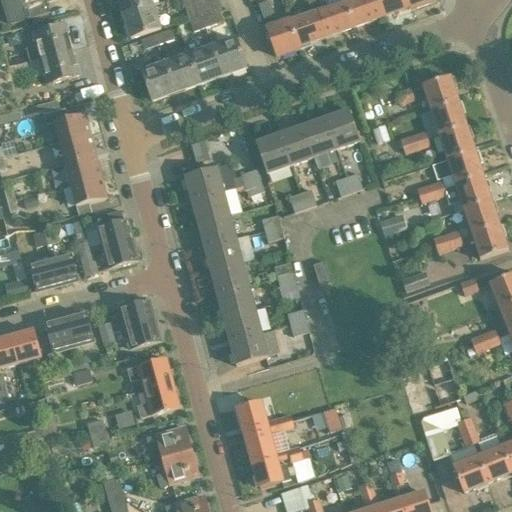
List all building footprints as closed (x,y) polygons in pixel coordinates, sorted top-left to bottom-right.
[(3,0),(7,11),(43,0),(3,0)] [(150,0),(117,0),(123,17),(153,7),(150,0)] [(182,0),(185,8),(194,5),(192,0),(182,0)] [(192,0),(194,5),(196,10),(219,3),(217,0),(192,0)] [(318,0),(306,0),(309,8),(320,4),(318,0)] [(375,0),(356,0),(346,4),(354,29),(382,19),(375,0)] [(407,0),(375,0),(382,19),(410,9),(407,0)] [(407,0),(410,9),(411,12),(433,4),(431,0),(407,0)] [(219,3),(196,10),(200,21),(205,19),(205,20),(220,14),(223,13),(219,3)] [(258,6),(264,21),(275,18),(270,3),(258,6)] [(346,4),(317,14),(326,39),(354,29),(346,4)] [(194,5),(185,8),(191,24),(200,21),(196,10),(194,5)] [(153,7),(123,17),(131,41),(161,31),(153,7)] [(220,14),(205,20),(208,29),(223,23),(220,14)] [(317,14),(290,24),(298,49),(326,39),(317,14)] [(200,21),(191,24),(194,34),(208,29),(205,20),(205,19),(200,21)] [(298,49),(290,24),(289,21),(267,29),(277,59),(299,51),(298,49)] [(35,36),(38,47),(25,50),(29,64),(42,61),(72,52),(66,27),(35,36)] [(170,31),(155,36),(159,46),(174,41),(170,31)] [(159,46),(155,36),(141,42),(144,52),(159,46)] [(236,40),(212,49),(222,78),(246,70),(236,40)] [(222,78),(212,49),(189,57),(199,87),(222,78)] [(0,76),(10,74),(4,51),(0,52),(0,76)] [(72,52),(42,61),(48,86),(79,77),(72,52)] [(189,57),(165,65),(176,95),(199,87),(189,57)] [(176,95),(165,65),(142,73),(152,103),(176,95)] [(0,126),(21,121),(10,74),(0,76),(0,126)] [(431,113),(458,103),(450,78),(422,87),(431,113)] [(411,90),(396,95),(401,109),(416,104),(411,90)] [(467,128),(458,103),(431,113),(439,137),(467,128)] [(85,116),(68,121),(65,111),(44,116),(46,126),(54,124),(60,146),(91,138),(85,116)] [(360,144),(349,112),(326,120),(337,152),(360,144)] [(326,120),(303,128),(314,160),(327,155),(334,153),(337,152),(326,120)] [(390,141),(385,127),(373,131),(377,145),(390,141)] [(303,128),(280,137),(291,168),(314,160),(303,128)] [(467,128),(439,137),(447,162),(475,153),(467,128)] [(402,149),(428,141),(425,133),(400,142),(402,149)] [(280,137),(256,145),(267,177),(291,168),(280,137)] [(96,158),(91,138),(60,146),(65,167),(96,158)] [(201,140),(188,144),(194,160),(207,155),(201,140)] [(430,149),(428,141),(402,149),(405,157),(430,149)] [(334,153),(327,155),(330,163),(337,161),(334,153)] [(452,177),(455,187),(483,178),(475,153),(447,162),(452,177)] [(96,158),(65,167),(71,187),(102,179),(96,158)] [(192,202),(223,194),(217,170),(185,178),(192,202)] [(245,188),(261,182),(257,171),(241,177),(245,188)] [(347,179),(352,195),(363,192),(357,175),(347,179)] [(483,178),(455,187),(445,190),(451,207),(461,203),(463,211),(464,212),(491,202),(483,178)] [(107,201),(102,179),(71,187),(76,209),(77,209),(89,206),(107,201)] [(352,195),(347,179),(336,183),(342,199),(352,195)] [(264,193),(261,182),(245,188),(249,199),(264,193)] [(419,198),(444,190),(441,183),(416,191),(419,198)] [(7,204),(15,202),(12,190),(4,193),(7,204)] [(444,190),(419,198),(421,206),(447,198),(444,190)] [(311,192),(300,196),(305,211),(316,208),(311,192)] [(230,217),(223,194),(192,202),(198,226),(230,217)] [(305,211),(300,196),(289,200),(295,215),(305,211)] [(26,211),(38,209),(36,200),(24,202),(26,211)] [(18,213),(15,202),(7,204),(10,215),(18,213)] [(464,212),(463,211),(456,213),(461,231),(469,228),(472,236),(499,227),(491,202),(464,212)] [(109,226),(124,223),(121,212),(106,216),(109,226)] [(379,224),(384,237),(407,229),(403,216),(379,224)] [(230,217),(198,226),(205,249),(236,241),(230,217)] [(265,233),(281,229),(278,218),(262,222),(265,233)] [(133,243),(127,222),(98,229),(104,250),(133,243)] [(508,252),(499,227),(472,236),(480,262),(508,252)] [(281,229),(265,233),(268,245),(284,240),(281,229)] [(43,234),(47,247),(57,244),(53,231),(43,234)] [(435,248),(460,240),(458,232),(433,241),(435,248)] [(47,247),(43,234),(33,236),(37,250),(47,247)] [(463,247),(460,240),(435,248),(437,256),(463,247)] [(236,241),(205,249),(211,273),(242,264),(236,241)] [(80,262),(94,259),(90,243),(76,247),(80,262)] [(138,263),(133,243),(104,250),(110,271),(138,263)] [(17,253),(5,256),(8,267),(20,263),(17,253)] [(51,262),(57,288),(78,282),(72,257),(51,262)] [(98,274),(94,259),(80,262),(85,278),(98,274)] [(57,288),(51,262),(29,268),(36,293),(57,288)] [(324,263),(317,266),(313,267),(320,288),(331,285),(324,263)] [(242,264),(211,273),(217,296),(249,288),(242,264)] [(277,280),(293,276),(290,265),(274,269),(277,280)] [(430,286),(425,274),(402,283),(406,295),(430,286)] [(293,276),(277,280),(280,292),(277,293),(280,305),(300,300),(293,276)] [(499,310),(511,304),(511,276),(489,286),(499,310)] [(460,285),(460,286),(464,299),(479,293),(474,280),(460,285)] [(4,287),(8,300),(29,295),(25,281),(4,287)] [(249,288),(217,296),(223,320),(255,312),(249,288)] [(149,302),(120,310),(123,321),(118,323),(120,332),(155,323),(149,302)] [(511,333),(511,304),(499,310),(508,333),(509,335),(511,333)] [(255,312),(223,320),(230,344),(261,335),(255,312)] [(290,328),(306,323),(303,312),(287,316),(290,328)] [(94,343),(88,318),(87,315),(66,320),(73,349),(94,343)] [(73,349),(66,320),(45,326),(52,354),(73,349)] [(155,323),(120,332),(123,342),(129,340),(132,352),(161,344),(155,323)] [(310,334),(306,323),(290,328),(293,339),(310,334)] [(100,338),(114,334),(111,324),(97,328),(100,338)] [(472,348),(498,338),(494,331),(470,341),(472,348)] [(34,333),(11,339),(19,366),(42,360),(34,333)] [(114,334),(100,338),(103,348),(117,345),(114,334)] [(268,359),(261,335),(230,344),(236,368),(268,359)] [(501,347),(498,338),(472,348),(476,357),(501,347)] [(0,370),(19,366),(11,339),(0,342),(0,370)] [(80,374),(89,371),(90,371),(86,357),(76,360),(80,374)] [(80,374),(76,360),(65,362),(70,377),(73,376),(80,374)] [(172,386),(165,361),(127,371),(130,384),(141,381),(145,393),(172,386)] [(448,361),(427,367),(439,407),(461,401),(448,361)] [(36,372),(39,385),(51,382),(48,369),(36,372)] [(80,374),(73,376),(76,388),(93,383),(89,371),(80,374)] [(322,414),(330,412),(322,387),(318,372),(275,384),(279,398),(309,390),(317,416),(322,414)] [(172,386),(145,393),(148,405),(137,408),(141,421),(179,410),(172,386)] [(0,402),(9,400),(6,388),(0,389),(0,402)] [(477,392),(462,399),(466,407),(481,401),(477,392)] [(290,417),(265,423),(260,404),(237,410),(245,437),(292,423),(290,417)] [(423,421),(421,423),(428,442),(440,438),(444,436),(443,432),(456,428),(455,426),(463,422),(459,413),(458,409),(433,417),(423,421)] [(128,410),(114,415),(118,426),(132,421),(128,410)] [(336,410),(330,412),(322,414),(325,422),(329,435),(342,431),(336,410)] [(463,422),(474,448),(481,445),(466,411),(459,413),(463,422)] [(45,445),(58,441),(51,412),(37,415),(41,430),(43,437),(45,445)] [(106,434),(103,422),(87,426),(90,438),(106,434)] [(474,448),(463,422),(455,426),(456,428),(465,450),(465,451),(474,448)] [(292,423),(245,437),(252,463),(275,457),(274,455),(289,451),(284,434),(294,431),(292,423)] [(21,435),(1,440),(3,447),(16,444),(23,442),(43,437),(41,430),(21,435)] [(191,454),(184,430),(146,440),(149,452),(160,449),(163,462),(191,454)] [(109,445),(106,434),(90,438),(93,450),(109,445)] [(440,438),(428,442),(435,464),(449,459),(448,457),(451,456),(444,436),(440,438)] [(49,460),(45,445),(43,437),(23,442),(25,449),(36,445),(38,451),(31,453),(34,465),(49,460)] [(90,438),(80,441),(82,450),(83,453),(93,450),(90,438)] [(344,443),(337,445),(339,452),(346,451),(344,443)] [(511,444),(501,448),(511,474),(511,444)] [(0,473),(0,476),(22,470),(18,458),(7,461),(3,447),(0,447),(0,473)] [(451,456),(448,457),(449,459),(452,468),(463,495),(488,485),(477,458),(474,448),(465,451),(465,450),(451,456)] [(511,474),(501,448),(477,458),(488,485),(511,475),(511,474)] [(275,457),(252,463),(260,490),(282,484),(291,482),(286,466),(278,468),(277,465),(290,461),(291,466),(303,462),(309,461),(306,453),(300,455),(298,449),(289,451),(274,455),(275,457)] [(191,454),(163,462),(167,474),(156,477),(160,489),(198,479),(191,454)] [(391,478),(389,479),(397,503),(399,511),(431,511),(425,494),(413,498),(408,485),(407,486),(403,474),(402,475),(391,478)] [(350,491),(346,479),(334,482),(338,495),(350,491)] [(119,480),(103,484),(106,496),(122,491),(119,480)] [(399,511),(397,503),(379,509),(372,484),(365,487),(372,511),(399,511)] [(364,511),(372,511),(365,487),(358,489),(364,511)] [(307,488),(281,496),(285,511),(302,511),(307,511),(306,506),(312,504),(307,488)] [(122,491),(106,496),(109,507),(125,503),(122,491)] [(207,511),(203,498),(165,509),(165,511),(207,511)] [(323,511),(320,501),(313,503),(315,511),(323,511)] [(110,511),(127,511),(125,503),(109,507),(110,511)] [(315,511),(313,503),(312,504),(306,506),(307,511),(315,511)]
